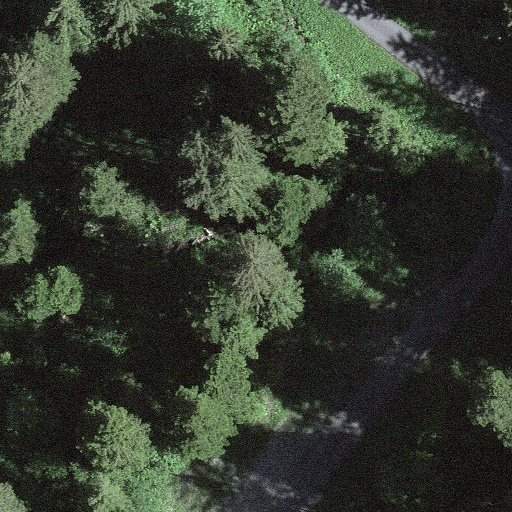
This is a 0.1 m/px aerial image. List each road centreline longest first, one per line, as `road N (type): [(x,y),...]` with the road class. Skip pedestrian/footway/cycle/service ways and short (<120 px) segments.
road 1 (track): [(289,511),(400,360),(485,264),(511,214)]
road 2 (track): [(511,137),(346,0)]
